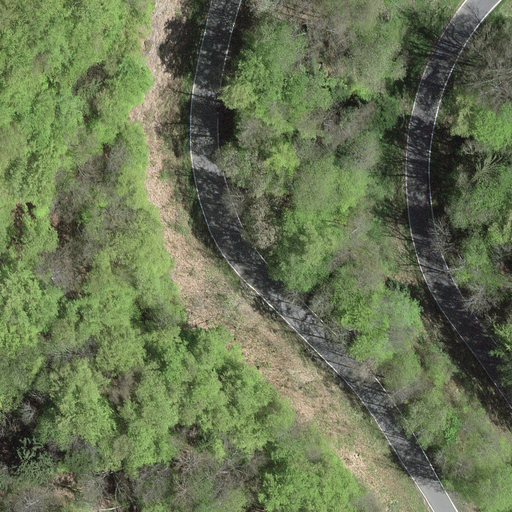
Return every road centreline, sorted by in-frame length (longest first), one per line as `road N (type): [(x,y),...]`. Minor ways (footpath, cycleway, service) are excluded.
road 1 (tertiary): [(444,511),(380,397),(230,255),(192,162),(231,0)]
road 2 (tertiary): [(482,0),(431,87),(418,194),(439,280),(511,384)]
